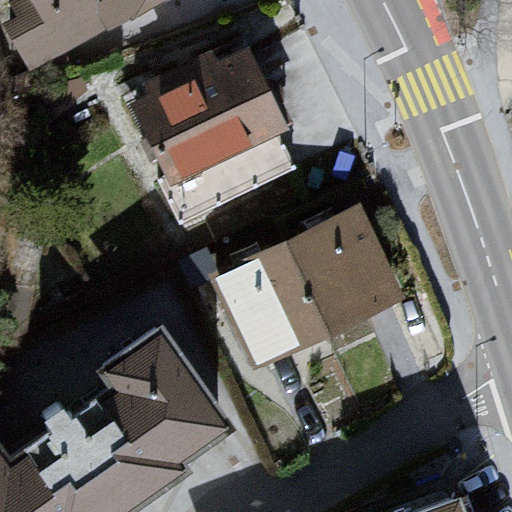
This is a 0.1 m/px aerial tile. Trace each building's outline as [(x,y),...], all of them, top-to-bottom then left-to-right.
[(5,0),(5,20),(0,21),(0,37),(26,74),(156,0),(5,0)] [(242,52),(121,104),(166,186),(283,127),(242,52)] [(353,210),(209,273),(252,365),(394,297),(353,210)] [(0,445),(0,511),(100,511),(176,461),(172,447),(221,414),(154,318),(87,361),(105,380),(6,453),(0,445)] [(458,511),(451,491),(388,511),(458,511)]
